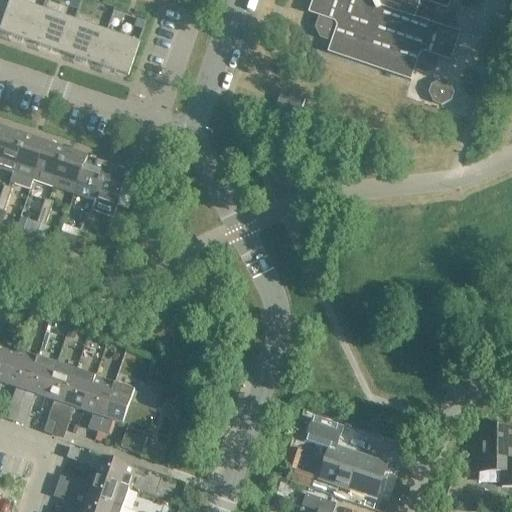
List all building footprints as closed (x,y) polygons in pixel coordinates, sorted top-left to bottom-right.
[(43,10),(15,0),(10,0),(0,35),(31,43),(43,10)] [(312,0),(308,14),(321,19),(317,31),(320,36),(332,40),(327,54),(410,82),(415,69),(427,72),(432,70),(436,58),(450,63),(460,34),(451,31),(456,13),(448,10),(451,0),(312,0)] [(75,20),(43,10),(31,43),(63,54),(75,20)] [(107,31),(75,20),(63,54),(95,65),(107,31)] [(136,20),(134,28),(142,30),(144,23),(136,20)] [(139,42),(107,31),(95,65),(128,76),(139,42)] [(434,100),(431,102),(432,104),(440,107),(451,102),(453,94),(452,91),(450,92),(448,87),(439,84),(434,87),(431,96),(434,100)] [(305,101),(281,93),(280,94),(277,105),(276,106),(300,114),(305,101)] [(25,138),(4,131),(0,144),(0,170),(12,174),(25,138)] [(45,145),(25,138),(12,174),(9,184),(30,191),(33,181),(45,145)] [(66,152),(45,145),(33,181),(53,188),(66,152)] [(86,159),(66,152),(53,188),(74,195),(86,159)] [(107,166),(86,159),(74,195),(94,202),(107,166)] [(128,174),(107,166),(94,202),(91,212),(112,219),(128,174)] [(4,187),(0,197),(0,198),(8,202),(12,190),(4,187)] [(44,201),(40,213),(49,216),(53,204),(44,201)] [(49,216),(40,213),(36,225),(45,227),(49,216)] [(85,215),(81,227),(90,230),(94,218),(85,215)] [(90,230),(81,227),(77,239),(86,241),(90,230)] [(69,329),(66,338),(74,341),(77,332),(69,329)] [(195,355),(209,359),(212,348),(198,343),(195,355)] [(17,352),(0,346),(0,383),(6,386),(17,352)] [(37,359),(17,352),(6,386),(25,393),(37,359)] [(37,359),(25,393),(24,397),(20,407),(30,410),(35,396),(45,399),(56,366),(37,359)] [(75,372),(56,366),(45,399),(55,403),(50,417),(59,420),(62,410),(64,406),(75,372)] [(95,379),(75,372),(64,406),(83,412),(95,379)] [(114,385),(95,379),(83,412),(102,419),(114,385)] [(134,392),(114,385),(102,419),(101,423),(98,433),(107,436),(112,422),(122,426),(123,425),(130,405),(134,392)] [(11,403),(20,407),(24,397),(15,394),(11,403)] [(135,406),(130,405),(123,425),(128,426),(119,451),(140,458),(156,412),(135,405),(135,406)] [(72,413),(62,410),(59,420),(68,423),(72,413)] [(88,430),(98,433),(101,423),(92,420),(88,430)] [(339,437),(311,428),(306,443),(329,451),(319,480),(351,491),(350,493),(364,498),(364,495),(374,499),(385,467),(362,459),(361,461),(351,457),(352,455),(335,449),(339,437)] [(511,457),(511,428),(511,429),(480,428),(480,446),(475,446),(474,473),(501,474),(500,488),(511,488),(511,463),(511,457)] [(155,446),(151,457),(162,461),(166,450),(155,446)] [(98,470),(95,479),(128,491),(135,471),(102,459),(101,460),(87,456),(84,465),(98,470)] [(128,491),(95,479),(88,499),(122,510),(128,491)] [(77,485),(74,494),(84,497),(87,488),(77,485)] [(84,497),(74,494),(71,503),(81,506),(84,497)] [(333,511),(336,505),(305,495),(301,508),(314,511),(333,511)] [(275,496),(270,510),(275,511),(283,511),(287,500),(275,496)] [(121,511),(122,510),(88,499),(83,511),(121,511)]
